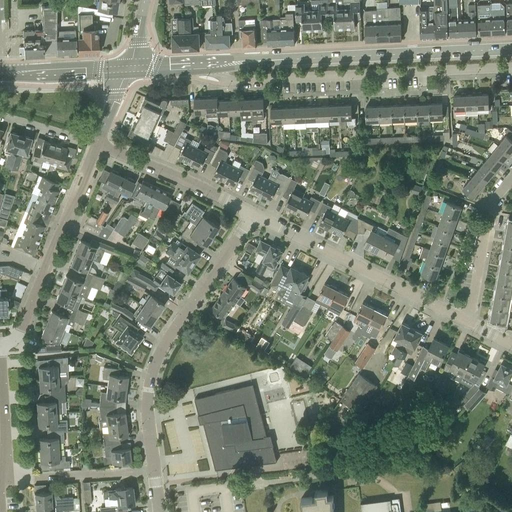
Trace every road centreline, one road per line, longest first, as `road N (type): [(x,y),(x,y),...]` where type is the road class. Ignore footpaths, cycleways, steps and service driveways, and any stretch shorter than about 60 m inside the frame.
road 1 (residential): [(213,64),(229,80),(511,67)]
road 2 (tertiary): [(213,64),(511,49)]
road 3 (residential): [(153,473),(146,420),(153,362),(249,214)]
road 4 (residential): [(467,325),(249,214)]
road 5 (residential): [(0,342),(19,332),(95,143)]
road 6 (residential): [(249,214),(95,143)]
road 7 (residential): [(467,325),(490,204),(511,172)]
road 8 (residential): [(1,482),(153,473)]
road 9 (residential): [(1,482),(0,342)]
road 10 (tertiary): [(0,73),(129,69)]
